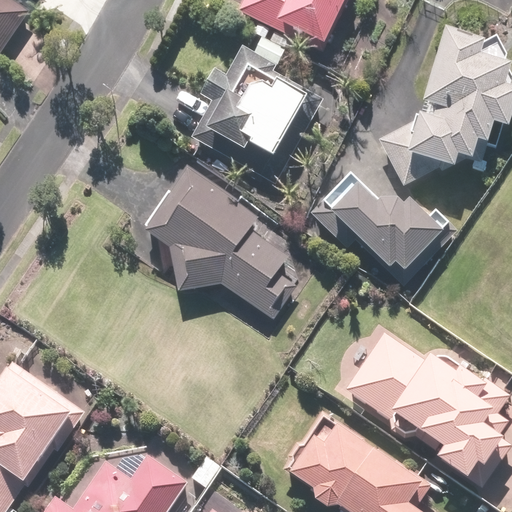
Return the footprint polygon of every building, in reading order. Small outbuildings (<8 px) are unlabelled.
[(0,0),(0,54),(3,57),(33,17),(10,0),(0,0)] [(250,0),(243,15),(332,57),(358,0),(250,0)] [(511,49),(504,38),(453,31),(445,78),(435,76),(428,118),(385,141),(411,187),(451,164),(464,166),(465,157),(484,159),(486,144),(500,146),(503,125),(511,126),(511,49)] [(260,51),(249,44),(231,73),(222,68),(205,97),(216,103),(195,138),(278,189),(331,101),(281,70),(290,55),(266,40),(260,51)] [(278,229),(199,169),(153,231),(179,250),(183,292),(228,285),(277,322),(302,284),(287,273),(298,259),(271,239),(278,229)] [(392,207),(358,174),(315,210),(349,252),(364,240),(403,288),(463,238),(443,213),(438,216),(426,201),(415,210),(404,197),(392,207)] [(434,366),(390,335),(353,390),(396,419),(391,426),(417,444),(420,439),(445,455),(442,459),(461,472),(464,468),(476,477),(487,460),(496,466),(511,441),(511,434),(496,424),(511,401),(442,354),(434,366)] [(86,413),(82,410),(21,366),(4,390),(0,386),(0,511),(11,511),(34,481),(36,482),(86,413)] [(434,483),(334,418),(299,469),(327,487),(327,498),(338,509),(352,507),(359,511),(430,511),(419,503),(434,483)] [(172,511),(191,484),(152,457),(136,480),(112,463),(79,510),(62,498),(52,511),(172,511)]
